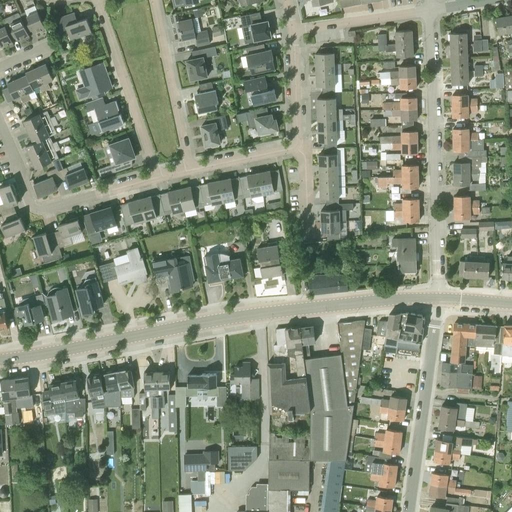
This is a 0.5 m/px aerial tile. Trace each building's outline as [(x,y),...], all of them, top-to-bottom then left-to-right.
[(28,32),(28,33),(33,31),(34,33),(41,30),(42,32),(46,30),(38,12),(27,17),(25,12),(20,15),(22,20),(27,32),(28,32)] [(262,22),(260,12),(240,16),(243,27),(251,25),(255,41),(271,37),(271,36),(272,36),(271,28),(270,29),(268,21),(262,22)] [(30,38),(28,33),(28,32),(27,32),(22,20),(20,15),(19,15),(19,14),(18,14),(18,13),(2,20),(3,21),(2,21),(5,27),(11,40),(12,40),(17,37),(18,40),(25,37),(26,39),(30,38)] [(75,22),(73,16),(72,13),(57,19),(62,30),(67,28),(72,40),(92,32),(87,18),(75,22)] [(511,32),(508,16),(495,18),(498,34),(511,32)] [(201,32),(198,17),(178,22),(182,40),(195,37),(197,46),(210,43),(207,30),(201,32)] [(221,35),(219,25),(212,27),(214,37),(221,35)] [(14,45),(12,40),(11,40),(5,27),(0,29),(0,44),(0,45),(2,47),(9,44),(10,46),(14,45)] [(396,44),(413,43),(412,30),(396,31),(396,44)] [(450,33),(451,46),(467,45),(466,33),(450,33)] [(377,35),(378,45),(386,45),(386,34),(377,35)] [(473,40),(473,46),(481,45),(482,51),(488,51),(488,39),(473,40)] [(413,43),(396,44),(386,45),(378,45),(379,51),(385,50),(385,52),(397,51),(397,57),(413,56),(413,43)] [(247,55),(251,73),(275,68),(273,59),(273,58),(271,49),(266,50),(264,44),(246,48),(248,54),(247,55)] [(467,58),(467,45),(451,46),(451,59),(467,58)] [(191,80),(208,76),(203,57),(217,55),(215,46),(192,51),(194,59),(187,60),(191,80)] [(316,62),(334,61),(333,46),(321,47),(321,53),(316,53),(316,62)] [(493,61),(499,60),(497,46),(491,47),(493,61)] [(452,72),(468,71),(467,58),(451,59),(452,72)] [(501,70),(499,60),(493,61),(491,61),(493,71),(501,70)] [(334,77),(334,61),(316,62),(316,77),(334,77)] [(93,98),(105,94),(104,91),(110,88),(104,74),(107,73),(103,62),(79,71),(84,86),(75,90),(78,99),(92,95),(93,98)] [(46,64),(36,68),(46,90),(50,88),(47,82),(53,79),(46,64)] [(391,78),(416,77),(415,65),(400,66),(400,71),(390,72),(391,78)] [(33,88),(39,86),(42,92),(46,90),(36,68),(26,73),(27,75),(33,88)] [(468,71),(452,72),(452,85),(468,84),(468,71)] [(17,79),(27,101),(32,99),(29,93),(34,90),(33,88),(27,75),(17,79)] [(269,90),(265,76),(244,81),(246,90),(245,90),(245,91),(251,90),(252,94),(251,94),(254,105),(277,99),(274,89),(269,90)] [(335,92),(334,77),(316,77),(317,86),(322,86),(322,92),(335,92)] [(416,88),(416,77),(391,78),(391,84),(400,84),(401,89),(416,88)] [(23,103),(27,101),(17,79),(7,84),(9,87),(2,90),(8,102),(20,97),(23,103)] [(216,89),(213,90),(212,82),(199,85),(201,93),(195,94),(196,101),(199,101),(200,106),(197,106),(199,113),(218,109),(216,103),(218,102),(216,89)] [(335,106),(335,92),(322,92),(323,98),(317,98),(317,106),(335,106)] [(452,95),(453,106),(478,106),(477,99),(468,99),(468,94),(452,95)] [(105,104),(103,97),(86,103),(88,111),(95,109),(99,121),(96,122),(99,132),(111,128),(111,130),(119,127),(119,125),(124,123),(121,113),(119,114),(118,110),(119,109),(116,101),(105,104)] [(384,109),(417,108),(416,97),(401,97),(401,102),(384,103),(384,109)] [(318,120),(336,120),(343,119),(342,108),(335,109),(335,106),(317,106),(318,120)] [(478,106),(453,106),(453,117),(468,117),(468,112),(478,112),(478,106)] [(268,115),(267,107),(246,112),(250,127),(258,126),(259,133),(260,133),(261,136),(271,134),(270,131),(278,129),(276,120),(273,120),(271,114),(268,115)] [(417,120),(417,108),(384,109),(384,115),(401,115),(402,120),(417,120)] [(29,132),(57,120),(55,116),(50,118),(47,111),(24,121),(29,132)] [(219,146),(218,143),(220,143),(217,130),(228,128),(225,114),(206,119),(207,124),(202,126),(206,146),(212,145),(212,147),(219,146)] [(59,124),(57,120),(29,132),(33,143),(49,136),(57,133),(54,126),(59,124)] [(336,134),(336,120),(318,120),(318,134),(336,134)] [(469,139),(478,139),(478,135),(478,133),(469,133),(468,128),(453,128),(453,140),(469,139)] [(380,143),(385,143),(417,142),(417,131),(402,131),(402,136),(392,136),(380,137),(380,143)] [(337,148),(336,134),(318,134),(319,142),(324,142),(324,148),(337,148)] [(26,146),(31,158),(59,145),(57,141),(52,143),(49,136),(33,143),(26,146)] [(100,177),(122,170),(119,162),(135,157),(129,138),(110,145),(116,163),(98,169),(100,177)] [(454,151),(469,151),(469,139),(453,140),(454,151)] [(417,142),(385,143),(385,149),(393,148),(402,148),(402,154),(418,154),(417,142)] [(61,149),(59,145),(31,158),(36,169),(59,158),(56,151),(61,149)] [(319,166),(337,165),(337,148),(324,148),(325,154),(319,154),(319,166)] [(486,162),(486,156),(471,156),(471,162),(454,162),(454,173),(478,173),(479,173),(479,166),(481,166),(481,162),(486,162)] [(320,176),(338,176),(337,165),(319,166),(320,176)] [(393,170),(393,176),(418,176),(418,165),(403,165),(403,170),(393,170)] [(56,168),(61,181),(62,181),(61,181),(67,179),(70,186),(69,186),(70,187),(82,182),(83,184),(90,182),(89,179),(89,178),(89,179),(84,168),(69,174),(66,168),(63,170),(61,166),(56,168)] [(61,181),(56,168),(46,172),(48,178),(34,184),(39,195),(38,195),(38,196),(58,188),(58,187),(57,188),(56,183),(61,181)] [(270,171),(259,173),(263,194),(274,192),(273,189),(281,187),(282,190),(283,190),(279,172),(270,174),(270,171)] [(252,196),(263,194),(259,173),(248,175),(248,178),(240,180),(243,198),(243,195),(251,193),(252,196)] [(470,185),(470,183),(470,180),(479,180),(478,173),(454,173),(454,185),(469,185),(470,185)] [(321,187),(338,187),(338,176),(320,176),(321,187)] [(418,176),(393,176),(393,177),(378,177),(378,183),(378,187),(387,187),(387,184),(403,184),(403,188),(418,187),(418,176)] [(231,179),(219,181),(224,202),(235,200),(234,196),(242,195),(243,198),(240,180),(231,181),(231,179)] [(212,204),(224,202),(219,181),(208,183),(209,186),(200,188),(204,206),(204,205),(203,202),(212,201),(212,204)] [(13,191),(15,190),(13,183),(10,184),(10,183),(10,184),(0,188),(0,192),(4,203),(0,205),(0,210),(2,215),(15,210),(13,205),(17,203),(18,203),(13,191)] [(191,189),(191,187),(180,189),(184,210),(195,208),(195,204),(203,202),(204,206),(200,188),(191,189)] [(326,204),(339,204),(338,187),(321,187),(321,198),(326,198),(326,204)] [(173,213),(184,210),(180,189),(169,192),(169,195),(160,197),(165,215),(164,211),(173,209),(173,213)] [(152,199),(151,197),(151,196),(140,199),(146,220),(157,217),(156,214),(164,212),(165,215),(160,197),(152,199)] [(455,207),(479,207),(479,201),(470,201),(470,196),(454,196),(455,207)] [(394,210),(419,210),(418,198),(403,199),(403,204),(394,204),(394,210)] [(146,220),(140,199),(129,202),(130,205),(121,208),(125,222),(134,220),(135,223),(146,220)] [(92,217),(83,220),(89,237),(98,234),(98,233),(117,227),(112,209),(113,209),(112,204),(104,207),(104,209),(91,213),(92,217)] [(339,210),(339,204),(326,204),(326,210),(321,210),(321,221),(339,221),(346,221),(346,209),(339,210)] [(479,207),(455,207),(455,219),(470,218),(470,213),(480,213),(479,207)] [(15,211),(15,210),(2,215),(2,216),(0,216),(0,221),(1,225),(6,237),(25,229),(21,218),(21,217),(18,218),(15,211)] [(419,221),(419,210),(394,210),(394,217),(403,217),(403,221),(419,221)] [(55,232),(59,248),(73,244),(70,235),(82,231),(78,220),(79,220),(79,219),(78,219),(77,217),(70,219),(71,222),(58,225),(59,226),(60,231),(55,232)] [(339,221),(321,221),(322,233),(327,232),(328,240),(340,238),(339,221)] [(479,223),(479,230),(489,230),(491,229),(493,229),(494,229),(494,222),(479,223)] [(461,238),(476,238),(476,229),(461,229),(461,238)] [(377,240),(386,240),(386,231),(377,231),(377,240)] [(34,237),(40,256),(43,255),(45,263),(62,257),(59,248),(55,232),(54,232),(54,233),(47,235),(46,232),(45,233),(34,237)] [(352,250),(357,242),(350,238),(345,247),(352,250)] [(416,271),(415,238),(392,239),(393,246),(398,245),(399,271),(416,271)] [(280,263),(279,257),(280,257),(278,245),(257,248),(262,278),(283,274),(281,263),(280,263)] [(137,278),(146,275),(145,273),(147,272),(142,257),(141,258),(138,248),(128,251),(129,254),(113,260),(114,262),(97,267),(102,282),(119,277),(121,283),(131,280),(130,277),(136,276),(137,278)] [(219,254),(219,253),(205,256),(207,265),(206,265),(209,282),(243,276),(240,259),(230,261),(229,256),(221,253),(219,254)] [(459,276),(476,277),(477,256),(467,256),(467,261),(460,261),(459,276)] [(477,256),(476,277),(489,277),(489,262),(487,262),(488,257),(477,256)] [(502,278),(511,278),(511,256),(507,256),(507,263),(501,262),(500,271),(502,271),(502,278)] [(169,274),(171,284),(169,284),(170,292),(178,291),(178,289),(192,286),(191,280),(194,279),(192,271),(189,272),(188,263),(177,266),(175,258),(166,260),(166,259),(152,262),(157,276),(169,274)] [(311,294),(349,290),(347,275),(345,259),(336,260),(338,275),(319,275),(309,277),(311,294)] [(97,281),(94,270),(85,272),(81,280),(84,282),(81,288),(77,289),(83,313),(95,311),(94,306),(104,304),(98,281),(97,281)] [(63,289),(57,287),(57,288),(55,288),(52,289),(50,292),(49,292),(48,293),(48,294),(48,296),(47,296),(53,319),(61,317),(62,319),(63,319),(65,319),(66,318),(66,316),(74,314),(67,288),(63,289)] [(44,301),(42,292),(41,292),(42,294),(19,300),(20,305),(17,306),(20,316),(23,316),(25,325),(34,322),(34,320),(44,317),(40,302),(44,301)] [(0,329),(9,328),(5,311),(7,311),(4,297),(2,298),(1,293),(0,293),(0,329)] [(401,328),(399,339),(422,342),(425,317),(422,315),(408,312),(401,313),(398,328),(401,328)] [(384,345),(386,337),(399,339),(401,328),(398,328),(401,313),(389,314),(386,331),(379,330),(377,344),(382,345),(384,345)] [(347,451),(349,435),(352,419),(354,404),(361,349),(364,328),(365,320),(337,323),(341,354),(310,358),(304,359),(310,411),(310,433),(310,459),(330,460),(346,460),(346,457),(347,451)] [(454,323),(453,334),(467,336),(466,343),(475,344),(476,337),(477,324),(454,323)] [(497,326),(477,324),(476,337),(475,344),(475,346),(494,347),(493,354),(502,354),(503,342),(495,342),(497,326)] [(503,342),(502,354),(501,364),(507,364),(507,362),(511,362),(511,324),(504,325),(504,342),(503,342)] [(304,359),(310,358),(309,347),(308,343),(315,342),(313,325),(300,327),(304,359)] [(304,359),(300,327),(300,326),(276,329),(278,345),(274,345),(274,362),(268,363),(269,395),(270,411),(288,411),(288,421),(294,421),(293,411),(296,411),(296,415),(305,414),(305,411),(310,411),(304,359)] [(372,329),(364,328),(361,349),(369,350),(372,329)] [(466,343),(467,336),(453,334),(452,353),(466,354),(466,343)] [(397,348),(399,339),(386,337),(384,345),(397,348)] [(396,354),(397,348),(384,346),(383,352),(396,354)] [(461,372),(463,372),(463,362),(465,362),(466,354),(452,353),(451,363),(443,363),(442,371),(461,372)] [(247,366),(243,366),(235,366),(235,375),(230,375),(230,383),(242,383),(242,398),(258,398),(258,378),(250,379),(250,363),(247,363),(247,366)] [(121,389),(121,404),(132,403),(132,397),(134,397),(134,386),(131,370),(125,371),(125,370),(117,371),(121,389)] [(104,394),(105,394),(105,406),(121,406),(121,404),(121,389),(117,371),(112,372),(112,371),(106,372),(107,373),(105,374),(109,393),(104,394)] [(170,371),(157,372),(157,388),(158,408),(165,407),(164,388),(170,388),(170,371)] [(467,372),(463,372),(461,372),(442,371),(441,386),(471,389),(473,373),(467,372)] [(157,388),(157,372),(144,372),(145,389),(151,388),(151,397),(151,408),(152,408),(152,414),(158,413),(158,408),(157,388)] [(208,395),(216,395),(216,406),(227,406),(226,386),(216,386),(216,373),(202,373),(202,375),(202,389),(208,389),(208,395)] [(93,408),(95,407),(105,407),(105,406),(105,394),(104,394),(104,392),(101,375),(87,377),(93,408)] [(202,389),(202,375),(188,375),(188,386),(185,386),(186,396),(197,395),(197,389),(202,389)] [(15,397),(16,403),(32,401),(28,376),(17,378),(19,397),(15,397)] [(481,387),(482,378),(473,377),(472,386),(481,387)] [(17,412),(16,403),(15,397),(19,397),(17,378),(1,380),(3,392),(6,413),(17,412)] [(75,412),(75,416),(83,416),(83,412),(85,412),(85,398),(79,398),(76,379),(62,382),(65,397),(65,399),(65,400),(65,408),(66,408),(66,412),(66,413),(75,412)] [(54,412),(54,414),(66,412),(66,408),(65,408),(65,400),(65,399),(65,397),(62,382),(49,385),(51,391),(42,393),(43,403),(44,403),(46,413),(54,412)] [(371,404),(405,409),(406,398),(391,396),(391,401),(381,399),(361,397),(360,403),(371,405),(371,404)] [(403,420),(405,409),(371,404),(371,405),(370,411),(379,412),(389,413),(388,418),(403,420)] [(465,420),(467,406),(457,405),(457,408),(442,406),(440,417),(464,420),(465,420)] [(132,429),(140,429),(139,409),(132,409),(132,429)] [(17,412),(6,413),(7,424),(34,421),(33,410),(17,412)] [(480,422),(475,421),(475,422),(465,420),(464,420),(440,417),(439,428),(465,431),(466,426),(479,428),(480,422)] [(352,419),(349,435),(354,436),(355,429),(357,429),(358,420),(352,419)] [(376,439),(400,442),(402,431),(387,429),(386,434),(376,433),(368,432),(367,438),(376,440),(376,439)] [(310,459),(310,433),(269,433),(269,459),(310,459)] [(455,436),(454,441),(437,439),(435,450),(460,453),(461,445),(472,446),(472,444),(477,445),(477,439),(473,438),(455,436)] [(400,442),(376,439),(376,440),(375,445),(384,446),(384,451),(399,453),(400,442)] [(227,446),(228,470),(245,469),(256,457),(256,445),(227,446)] [(470,455),(460,453),(435,450),(434,461),(449,463),(450,458),(459,459),(472,462),(473,455),(470,455)] [(206,471),(206,464),(219,464),(219,451),(203,451),(204,456),(184,457),(185,472),(198,471),(198,481),(204,481),(204,471),(206,471)] [(371,472),(396,476),(397,464),(379,462),(380,456),(372,455),(372,456),(368,455),(367,462),(365,465),(364,468),(365,471),(371,472)] [(309,490),(310,459),(269,459),(268,484),(268,489),(309,490)] [(327,481),(342,483),(346,460),(330,460),(327,481)] [(396,476),(371,472),(370,478),(380,480),(379,485),(394,487),(396,476)] [(431,483),(455,487),(456,481),(447,479),(447,474),(432,472),(431,483)] [(360,479),(360,493),(375,494),(375,480),(360,479)] [(455,493),(455,487),(431,483),(429,495),(444,497),(445,492),(455,493)] [(237,511),(267,511),(268,489),(268,484),(258,484),(258,487),(254,487),(250,492),(250,495),(247,495),(247,511),(237,511)] [(0,497),(1,498),(3,499),(5,499),(6,498),(8,496),(8,495),(8,493),(8,491),(6,489),(5,489),(3,488),(1,489),(0,489),(0,497)] [(193,511),(193,492),(180,493),(180,511),(193,511)] [(366,506),(391,509),(393,498),(377,496),(377,501),(367,499),(366,506)] [(447,497),(446,503),(462,505),(464,497),(459,497),(459,498),(447,497)] [(88,511),(97,511),(98,499),(88,499),(88,511)] [(468,511),(469,506),(462,505),(446,503),(445,509),(431,507),(430,511),(456,511),(457,511),(468,511)]
